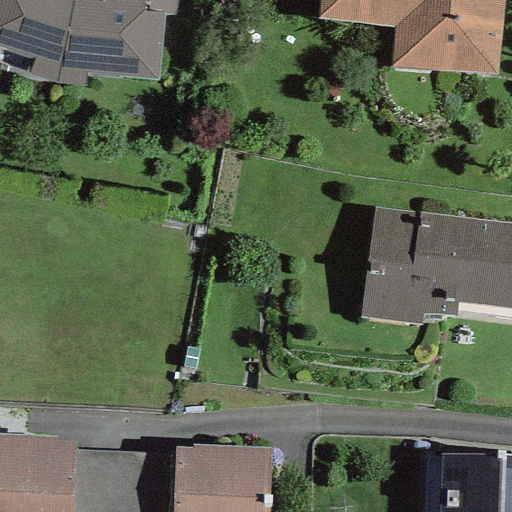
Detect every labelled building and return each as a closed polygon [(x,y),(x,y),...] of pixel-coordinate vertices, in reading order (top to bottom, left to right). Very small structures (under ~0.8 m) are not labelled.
[(0,0),(0,47),(34,59),(28,74),(56,84),(86,88),(85,73),(158,80),(164,16),(175,18),(177,0),(0,0)] [(319,0),(317,21),(393,27),(390,68),(497,77),(503,0),(319,0)] [(456,303),(511,309),(511,223),(372,207),(359,318),(422,326),(424,314),(454,317),(456,303)] [(0,511),(72,511),(74,450),(74,440),(56,440),(56,436),(0,434),(0,511)] [(267,511),(270,447),(193,444),(192,448),(174,447),(174,453),(172,511),(267,511)] [(172,511),(174,453),(74,450),(72,511),(172,511)] [(440,458),(426,457),(423,511),(511,511),(511,457),(440,453),(440,458)]
